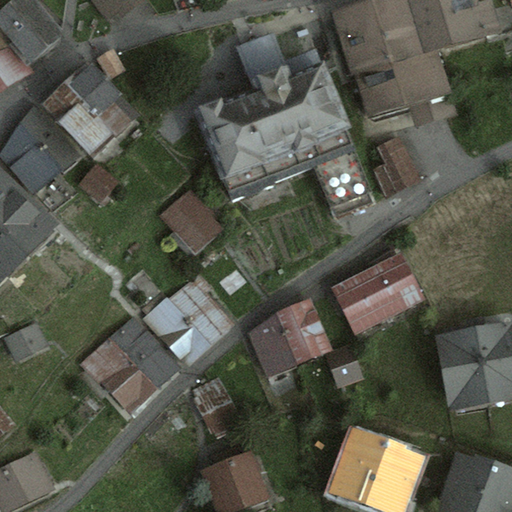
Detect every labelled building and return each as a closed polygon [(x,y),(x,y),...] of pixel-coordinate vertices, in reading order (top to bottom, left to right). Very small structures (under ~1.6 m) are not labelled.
[(95,0),(108,18),(119,9),(122,13),(139,0),(95,0)] [(430,52),(497,31),(490,10),(474,14),(469,0),(421,0),(410,4),(408,0),(403,0),(339,20),(355,74),(359,73),(372,115),(443,94),(430,52)] [(0,54),(14,47),(12,45),(14,43),(27,60),(57,35),(29,2),(11,17),(6,11),(0,15),(0,54)] [(336,220),(372,204),(352,154),(353,153),(318,66),(320,65),(314,50),(281,63),(271,38),(240,50),(258,97),(199,120),(208,142),(207,143),(213,158),(214,158),(221,175),(220,175),(223,183),(225,182),(230,195),(229,196),(232,202),(272,187),(271,184),(316,167),(336,220)] [(0,61),(2,64),(0,65),(0,76),(7,87),(30,70),(14,47),(0,54),(0,61)] [(122,73),(112,54),(100,62),(111,81),(122,73)] [(70,93),(111,137),(132,117),(106,88),(102,80),(96,74),(95,75),(92,72),(89,74),(70,93)] [(111,137),(70,93),(48,113),(54,119),(53,122),(62,127),(89,157),(111,137)] [(33,112),(21,126),(59,172),(78,155),(58,132),(54,136),(33,112)] [(59,172),(21,126),(2,156),(32,193),(59,172)] [(375,173),(385,197),(418,180),(398,140),(381,148),(390,166),(375,173)] [(98,169),(82,187),(98,202),(113,184),(98,169)] [(0,275),(45,230),(0,186),(0,275)] [(202,214),(204,212),(189,195),(164,218),(196,254),(219,234),(202,214)] [(413,308),(421,304),(400,261),(398,262),(392,251),(369,265),(373,274),(334,293),(356,337),(365,333),(363,329),(412,305),(413,308)] [(199,276),(169,302),(206,344),(229,323),(204,294),(209,289),(199,276)] [(206,344),(169,302),(162,294),(145,308),(151,315),(145,319),(184,362),(206,344)] [(277,319),(278,320),(296,361),(326,348),(318,330),(320,330),(317,324),(316,325),(308,308),(299,312),(298,310),(282,318),(281,317),(277,319)] [(296,361),(278,320),(251,337),(266,372),(273,369),(296,361)] [(132,322),(110,343),(151,388),(174,367),(132,322)] [(469,338),(443,343),(454,405),(511,394),(511,340),(510,330),(485,335),(483,326),(467,329),(469,338)] [(44,348),(35,328),(7,341),(15,357),(32,349),(34,353),(44,348)] [(151,388),(110,343),(85,365),(126,410),(151,388)] [(359,378),(350,350),(330,357),(338,384),(359,378)] [(217,384),(197,394),(218,436),(238,425),(217,384)] [(0,433),(10,426),(0,412),(0,433)] [(337,489),(399,511),(400,511),(419,463),(399,456),(400,453),(356,437),(337,489)] [(217,511),(221,511),(259,499),(258,497),(265,495),(251,459),(241,461),(236,449),(214,458),(219,470),(204,477),(217,511)] [(35,466),(33,460),(0,475),(0,498),(5,508),(12,505),(46,489),(41,479),(48,475),(43,463),(35,466)] [(479,470),(459,463),(442,511),(511,511),(511,477),(480,467),(479,470)]
